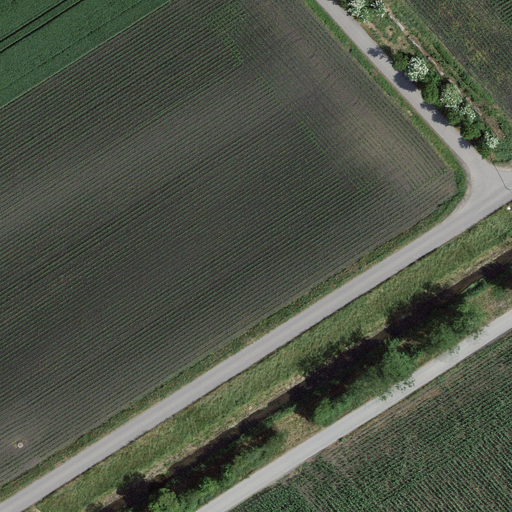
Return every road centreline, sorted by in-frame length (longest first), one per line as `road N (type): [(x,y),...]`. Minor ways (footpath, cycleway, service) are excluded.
road 1 (track): [(2,511),(511,186)]
road 2 (track): [(321,0),(499,194)]
